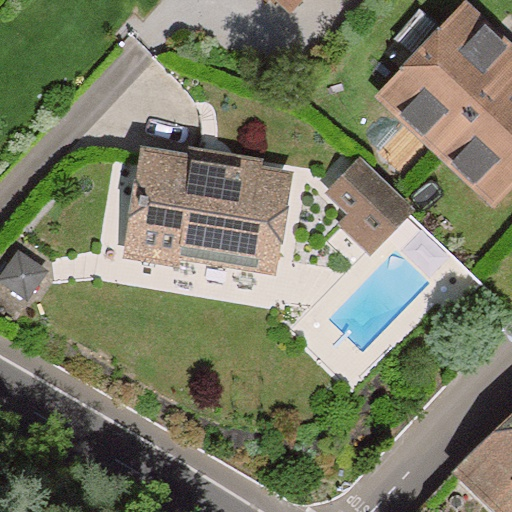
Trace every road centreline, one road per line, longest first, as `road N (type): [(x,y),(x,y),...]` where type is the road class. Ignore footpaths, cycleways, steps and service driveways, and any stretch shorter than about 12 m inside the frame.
road 1 (tertiary): [(0,393),(201,511)]
road 2 (residential): [(511,367),(376,511)]
